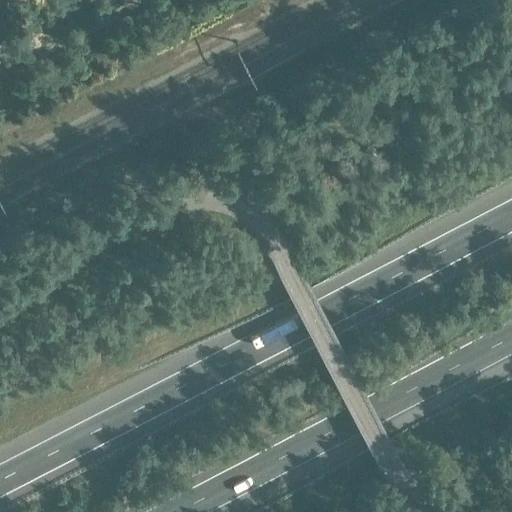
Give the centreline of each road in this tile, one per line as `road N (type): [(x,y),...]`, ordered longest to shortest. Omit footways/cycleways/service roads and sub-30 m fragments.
road 1 (unclassified): [(0,318),(145,215),(203,199),(237,208),(273,237),(418,511)]
road 2 (motorway): [(511,213),(0,479)]
road 3 (motorway): [(186,511),(511,342)]
